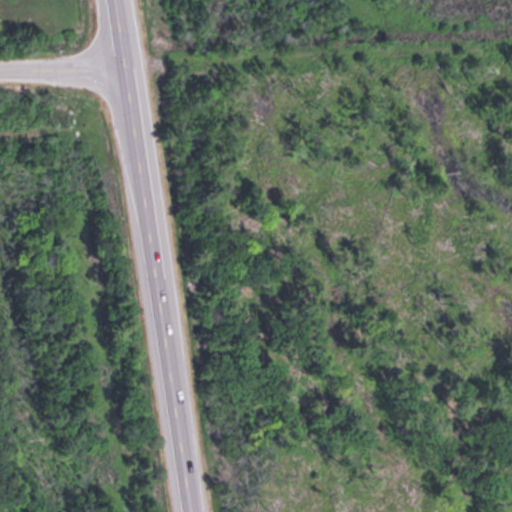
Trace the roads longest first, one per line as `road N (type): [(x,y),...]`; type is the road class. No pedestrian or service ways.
road 1 (primary): [(192,511),(129,72)]
road 2 (residential): [(0,71),(129,72)]
